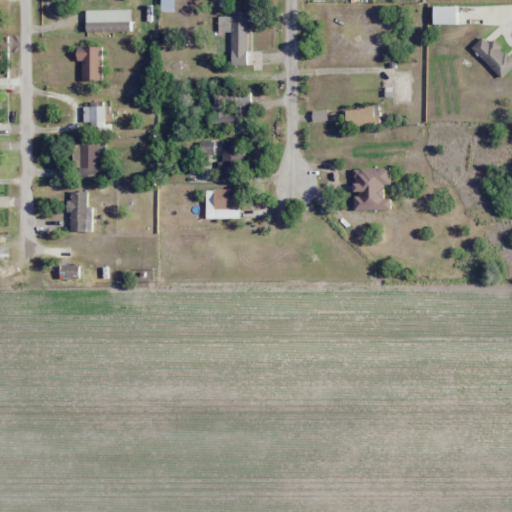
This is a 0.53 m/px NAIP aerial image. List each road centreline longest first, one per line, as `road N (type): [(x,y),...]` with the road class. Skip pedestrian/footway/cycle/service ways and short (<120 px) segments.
road 1 (residential): [(31,215),(30,0)]
road 2 (residential): [(296,175),(294,0)]
